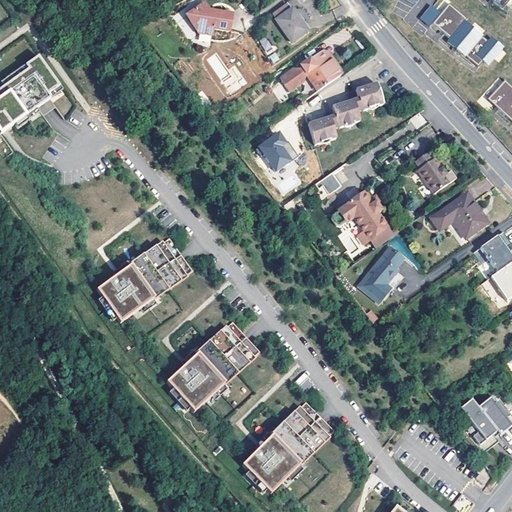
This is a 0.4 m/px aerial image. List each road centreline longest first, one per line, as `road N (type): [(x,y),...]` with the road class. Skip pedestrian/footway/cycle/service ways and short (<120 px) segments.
road 1 (residential): [(438,511),(391,469),(123,146),(85,141)]
road 2 (track): [(121,511),(0,280)]
road 3 (residential): [(511,180),(353,0)]
road 4 (unknown): [(0,397),(76,511)]
